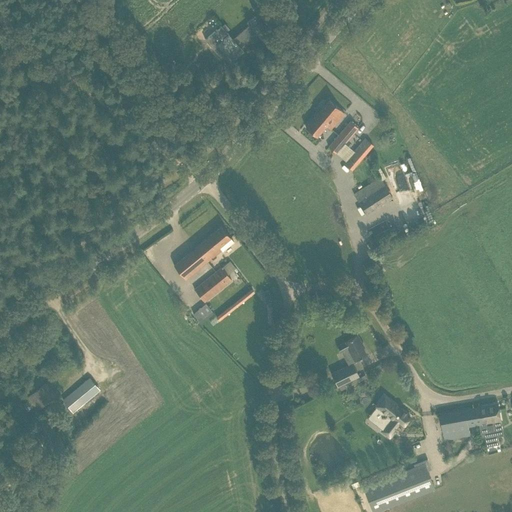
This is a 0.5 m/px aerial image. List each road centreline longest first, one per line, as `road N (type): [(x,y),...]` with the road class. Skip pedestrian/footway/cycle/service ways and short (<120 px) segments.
road 1 (unclassified): [(511,389),(451,401),(425,391),(352,293),(284,289)]
road 2 (tertiary): [(0,331),(207,183)]
road 3 (tertiary): [(207,183),(364,0)]
road 4 (unclassified): [(286,511),(273,444),(284,289)]
road 5 (track): [(16,33),(189,172)]
road 6 (unclassified): [(284,289),(207,183)]
